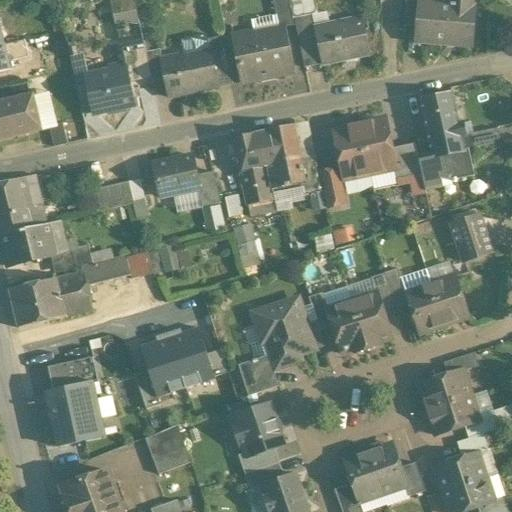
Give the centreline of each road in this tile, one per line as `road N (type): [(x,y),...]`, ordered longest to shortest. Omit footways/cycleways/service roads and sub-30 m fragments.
road 1 (residential): [(0,171),(511,63)]
road 2 (residential): [(404,363),(294,400),(311,451)]
road 3 (residential): [(311,451),(400,421),(404,363)]
